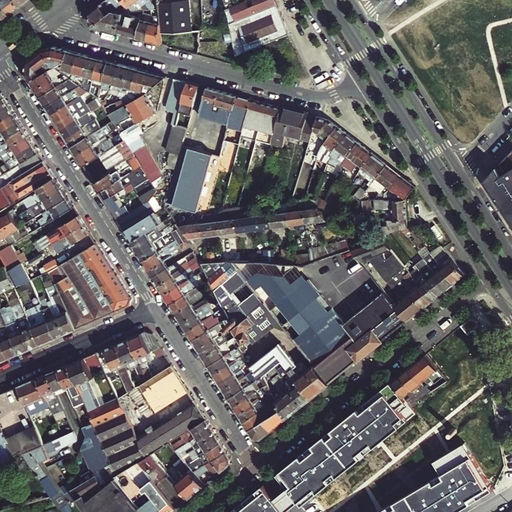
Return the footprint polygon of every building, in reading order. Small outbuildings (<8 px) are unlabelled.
[(17,6),(12,0),(0,0),(0,4),(7,13),(17,6)] [(92,11),(106,0),(105,0),(95,0),(88,5),(92,11)] [(125,1),(124,0),(106,0),(92,11),(90,13),(92,25),(94,25),(113,10),(117,7),(125,1)] [(138,1),(136,0),(124,0),(125,1),(132,10),(140,10),(141,9),(138,5),(140,4),(138,1)] [(158,0),(159,5),(159,9),(159,11),(160,15),(162,33),(194,29),(190,0),(158,0)] [(245,0),(230,6),(236,23),(278,6),(276,0),(245,0)] [(278,6),(236,23),(231,25),(237,54),(291,35),(278,6)] [(130,14),(122,12),(117,31),(137,37),(144,9),(140,10),(132,10),(130,14)] [(147,9),(144,9),(137,37),(148,40),(152,23),(152,16),(152,13),(147,13),(147,9)] [(113,10),(94,25),(117,31),(122,12),(113,10)] [(163,44),(162,33),(160,15),(152,16),(152,23),(148,40),(163,44)] [(63,60),(68,50),(55,46),(43,49),(52,62),(44,67),(46,70),(54,65),(63,60)] [(52,62),(43,49),(42,49),(27,61),(26,74),(31,80),(46,70),(44,67),(52,62)] [(71,76),(72,71),(79,53),(68,50),(63,60),(54,65),(60,69),(66,73),(70,77),(71,76)] [(79,53),(72,71),(78,73),(75,80),(80,84),(82,85),(83,83),(90,56),(79,53)] [(83,83),(92,85),(100,58),(90,56),(83,83)] [(102,88),(109,61),(100,58),(92,85),(102,88)] [(112,90),(120,64),(109,61),(102,88),(112,90)] [(121,93),(129,66),(120,64),(112,90),(121,93)] [(31,80),(36,88),(55,76),(57,79),(59,77),(56,72),(60,69),(54,65),(46,70),(31,80)] [(139,69),(129,66),(121,93),(122,93),(123,94),(123,96),(125,97),(126,96),(129,97),(133,89),(139,69)] [(133,100),(135,99),(145,93),(149,71),(139,69),(133,89),(129,97),(130,99),(132,98),(133,100)] [(145,93),(135,99),(137,102),(150,94),(152,91),(166,76),(149,71),(145,93)] [(36,88),(40,96),(62,82),(59,77),(57,79),(55,76),(36,88)] [(70,77),(62,82),(40,96),(46,105),(70,90),(76,87),(80,84),(75,80),(73,78),(70,77)] [(183,112),(184,111),(193,83),(178,79),(170,107),(175,110),(183,112)] [(192,113),(195,105),(201,85),(193,83),(184,111),(192,113)] [(81,95),(78,97),(75,99),(52,114),(61,129),(85,114),(90,110),(92,112),(98,108),(104,105),(99,97),(98,97),(87,103),(85,100),(87,99),(85,95),(91,92),(91,91),(82,85),(80,84),(76,87),(79,92),(81,95)] [(234,108),(238,95),(208,87),(205,97),(218,102),(217,104),(234,108)] [(46,105),(52,114),(75,99),(70,90),(46,105)] [(156,98),(152,91),(150,94),(137,102),(121,111),(123,114),(128,111),(131,116),(134,114),(140,123),(160,112),(153,100),(156,98)] [(245,126),(252,99),(238,95),(234,108),(231,121),(228,132),(231,133),(232,128),(244,131),(245,126)] [(0,110),(10,105),(5,97),(0,100),(0,110)] [(218,102),(205,97),(200,114),(213,118),(217,104),(218,102)] [(283,107),(252,99),(245,126),(276,134),(283,107)] [(0,121),(15,113),(10,105),(0,110),(0,121)] [(276,134),(273,145),(285,149),(288,136),(295,110),(283,107),(276,134)] [(96,119),(92,112),(90,110),(85,114),(89,119),(91,118),(93,121),(96,119)] [(295,110),(288,136),(311,142),(318,116),(295,110)] [(123,114),(121,111),(115,114),(111,116),(115,122),(122,118),(123,114)] [(0,132),(20,120),(15,113),(0,121),(0,132)] [(85,114),(61,129),(67,138),(93,121),(91,118),(89,119),(85,114)] [(318,116),(311,142),(310,147),(320,154),(322,147),(338,126),(330,119),(318,116)] [(128,119),(122,118),(115,122),(121,132),(126,139),(142,165),(156,186),(165,177),(163,171),(142,135),(144,134),(138,125),(132,129),(129,123),(130,123),(128,119)] [(25,128),(20,120),(0,132),(0,137),(2,141),(25,128)] [(67,138),(72,146),(96,131),(92,125),(95,124),(93,121),(67,138)] [(170,151),(180,154),(181,149),(188,128),(178,125),(170,151)] [(337,147),(347,133),(338,126),(322,147),(320,154),(319,157),(321,158),(323,155),(327,156),(325,163),(329,165),(332,157),(330,157),(337,147)] [(29,136),(25,128),(2,141),(4,143),(0,145),(0,153),(29,136)] [(96,131),(72,146),(77,155),(95,144),(101,140),(99,137),(96,131)] [(126,139),(121,132),(97,147),(95,144),(77,155),(84,165),(126,139)] [(359,142),(347,133),(337,147),(348,156),(359,142)] [(511,135),(482,166),(511,215),(511,135)] [(29,136),(0,153),(6,161),(34,143),(29,136)] [(126,139),(84,165),(91,176),(126,154),(131,163),(113,174),(112,172),(95,183),(100,191),(106,187),(142,165),(126,139)] [(359,142),(348,156),(363,168),(374,154),(359,142)] [(12,168),(40,152),(34,143),(6,161),(12,168)] [(199,211),(214,153),(190,147),(175,205),(199,211)] [(0,187),(46,162),(40,152),(12,168),(3,173),(0,175),(0,187)] [(370,173),(378,179),(388,164),(374,154),(363,168),(370,173)] [(332,157),(329,165),(327,170),(335,174),(340,161),(332,157)] [(55,177),(46,162),(0,187),(0,209),(37,188),(55,177)] [(388,164),(378,179),(392,190),(403,176),(388,164)] [(142,165),(106,187),(112,196),(106,200),(118,220),(131,212),(127,205),(120,209),(115,200),(118,198),(116,194),(133,183),(145,203),(148,201),(148,200),(152,194),(156,186),(142,165)] [(357,196),(363,200),(378,179),(370,173),(366,177),(369,179),(357,196)] [(403,176),(392,190),(403,198),(408,198),(408,197),(417,186),(403,176)] [(56,178),(55,177),(37,188),(38,189),(39,190),(27,197),(30,203),(22,208),(23,211),(63,188),(56,178)] [(63,188),(23,211),(21,213),(24,218),(34,212),(37,216),(69,197),(63,188)] [(152,194),(148,200),(156,211),(157,211),(161,208),(152,194)] [(69,197),(37,216),(39,219),(35,222),(38,228),(74,207),(69,197)] [(408,198),(403,198),(384,200),(376,201),(376,210),(394,209),(396,229),(410,228),(408,198)] [(144,203),(131,212),(118,220),(125,230),(150,214),(156,211),(148,200),(148,201),(145,203),(144,203)] [(220,219),(225,203),(219,201),(217,207),(208,208),(205,221),(219,220),(220,219)] [(376,210),(376,201),(371,201),(364,202),(364,211),(376,210)] [(293,213),(304,212),(306,205),(306,204),(295,205),(293,213)] [(19,226),(14,217),(12,213),(10,210),(2,215),(12,232),(21,228),(25,235),(29,233),(24,223),(19,226)] [(316,224),(317,230),(334,228),(320,210),(316,211),(305,212),(307,225),(316,224)] [(125,230),(132,241),(157,226),(163,221),(157,211),(156,211),(150,214),(125,230)] [(305,212),(304,212),(293,213),(288,213),(290,226),(307,225),(305,212)] [(288,213),(271,215),(273,228),(290,226),(288,213)] [(12,232),(2,215),(0,216),(0,229),(9,245),(10,244),(17,240),(12,232)] [(54,230),(59,239),(85,224),(80,215),(54,230)] [(161,232),(171,227),(180,221),(174,215),(163,221),(157,226),(161,232)] [(254,216),(256,230),(273,228),(271,215),(268,215),(254,216)] [(238,218),(235,218),(237,232),(256,230),(254,216),(238,218)] [(219,220),(220,234),(237,232),(235,218),(220,219),(219,220)] [(220,234),(219,220),(205,221),(202,221),(204,235),(220,234)] [(182,223),(180,221),(171,227),(161,232),(157,226),(132,241),(138,251),(171,231),(172,233),(174,232),(176,235),(178,239),(184,248),(193,242),(191,237),(185,223),(182,223)] [(204,235),(202,221),(185,223),(191,237),(204,235)] [(58,253),(91,233),(85,224),(59,239),(52,243),(58,252),(58,253)] [(0,250),(9,245),(0,229),(0,239),(1,239),(3,243),(0,244),(0,250)] [(176,235),(174,232),(172,233),(171,231),(138,251),(143,260),(160,250),(158,246),(176,235)] [(97,243),(91,233),(58,253),(64,263),(97,243)] [(378,251),(390,247),(383,238),(371,242),(378,251)] [(178,239),(160,250),(143,260),(149,270),(166,260),(184,248),(178,239)] [(311,265),(351,250),(344,240),(309,253),(311,265)] [(359,258),(369,254),(389,280),(406,267),(390,247),(378,251),(371,242),(351,250),(359,258)] [(32,279),(27,271),(58,252),(52,243),(21,262),(8,270),(16,286),(31,279),(32,279)] [(68,276),(64,279),(57,283),(76,329),(129,305),(132,298),(97,243),(64,263),(59,267),(60,269),(64,267),(68,276)] [(9,245),(0,250),(0,252),(6,266),(8,270),(21,262),(10,244),(9,245)] [(432,253),(456,282),(466,274),(445,247),(441,250),(438,244),(430,250),(432,253)] [(298,267),(291,266),(277,264),(272,263),(259,262),(256,262),(250,262),(240,262),(231,262),(223,262),(213,263),(208,263),(202,263),(227,312),(230,316),(227,318),(232,327),(233,328),(249,315),(248,314),(266,302),(282,322),(316,364),(332,382),(409,320),(381,286),(359,258),(351,250),(311,265),(309,266),(303,268),(298,267)] [(272,263),(277,264),(276,255),(275,251),(258,252),(258,255),(259,262),(272,263)] [(277,264),(291,266),(293,259),(289,258),(289,251),(282,251),(283,256),(276,255),(277,264)] [(448,288),(456,282),(432,253),(425,259),(448,288)] [(170,267),(154,276),(159,285),(190,266),(193,264),(188,256),(170,267)] [(297,257),(298,267),(303,268),(309,266),(308,256),(297,257)] [(425,259),(417,265),(441,294),(448,288),(425,259)] [(151,272),(154,276),(170,267),(167,263),(166,260),(149,270),(151,272)] [(409,271),(411,274),(433,300),(441,294),(417,265),(409,271)] [(8,270),(6,266),(0,268),(0,292),(16,286),(8,270)] [(190,266),(159,285),(165,295),(189,280),(185,273),(192,269),(190,266)] [(409,320),(425,307),(404,280),(411,274),(409,271),(406,267),(389,280),(381,286),(409,320)] [(165,295),(171,304),(188,293),(195,289),(191,283),(200,277),(198,274),(189,280),(165,295)] [(404,280),(425,307),(433,300),(411,274),(404,280)] [(57,283),(56,283),(46,287),(54,304),(66,333),(76,329),(57,283)] [(190,297),(198,292),(196,288),(195,289),(188,293),(190,297)] [(188,293),(171,304),(176,313),(192,303),(204,295),(201,290),(198,292),(190,297),(188,293)] [(22,318),(18,320),(30,349),(41,344),(26,311),(21,298),(15,301),(18,309),(22,318)] [(66,333),(54,304),(49,307),(45,298),(41,300),(42,304),(57,337),(66,333)] [(192,303),(176,313),(182,322),(199,311),(209,305),(206,300),(195,306),(192,303)] [(239,338),(242,343),(244,342),(250,339),(253,343),(282,322),(266,302),(248,314),(249,315),(233,328),(236,332),(237,335),(239,338)] [(42,304),(26,311),(41,344),(57,337),(42,304)] [(209,305),(199,311),(201,315),(212,309),(209,305)] [(18,320),(14,311),(13,309),(7,311),(8,314),(3,316),(4,318),(20,353),(30,349),(18,320)] [(18,309),(14,311),(18,320),(22,318),(18,309)] [(182,322),(188,331),(212,315),(215,314),(212,309),(201,315),(199,311),(182,322)] [(193,340),(215,326),(220,323),(227,318),(230,316),(227,312),(218,318),(217,317),(215,318),(212,315),(188,331),(193,340)] [(4,318),(0,319),(0,335),(10,358),(20,353),(4,318)] [(227,318),(220,323),(223,328),(226,327),(228,330),(230,328),(232,327),(227,318)] [(471,318),(462,326),(469,334),(479,326),(478,320),(471,318)] [(220,335),(215,326),(193,340),(199,348),(215,338),(220,335)] [(149,380),(154,376),(147,362),(154,358),(154,357),(155,356),(153,353),(151,353),(150,352),(162,346),(154,333),(146,331),(130,337),(149,380)] [(0,361),(10,358),(0,335),(0,361)] [(144,383),(149,380),(130,337),(118,343),(130,370),(137,366),(144,383)] [(199,348),(204,356),(225,343),(227,342),(225,338),(218,342),(215,338),(199,348)] [(264,376),(268,372),(277,365),(286,358),(290,365),(293,369),(297,365),(304,374),(310,369),(311,368),(304,360),(300,363),(282,341),(251,365),(254,370),(256,372),(259,378),(261,377),(264,376)] [(241,344),(239,346),(242,351),(248,347),(244,342),(242,343),(241,344)] [(98,352),(101,359),(108,377),(115,374),(113,370),(114,369),(115,370),(118,369),(129,393),(130,393),(137,387),(130,370),(118,343),(98,352)] [(204,356),(209,365),(230,352),(225,343),(204,356)] [(230,352),(209,365),(214,373),(244,354),(242,351),(239,346),(230,352)] [(85,357),(88,365),(101,359),(98,352),(85,357)] [(244,354),(214,373),(219,381),(249,362),(244,354)] [(426,354),(392,382),(396,387),(408,401),(409,403),(413,408),(414,407),(420,403),(418,399),(447,380),(426,354)] [(118,473),(148,456),(130,393),(129,393),(117,398),(105,403),(98,407),(91,390),(91,388),(88,381),(94,378),(88,365),(85,357),(69,364),(91,413),(95,422),(118,473)] [(219,381),(225,389),(247,375),(252,372),(254,370),(251,365),(249,362),(219,381)] [(91,413),(69,364),(59,369),(68,389),(72,397),(77,395),(86,415),(91,413)] [(182,435),(208,419),(173,364),(154,376),(149,380),(144,383),(137,387),(130,393),(148,456),(153,453),(171,442),(175,440),(182,435)] [(325,388),(332,382),(316,364),(311,368),(310,369),(325,388)] [(268,372),(271,377),(280,370),(277,365),(268,372)] [(280,370),(288,381),(304,405),(313,398),(293,369),(290,365),(284,370),(283,368),(280,370)] [(297,365),(293,369),(313,398),(325,388),(310,369),(304,374),(297,365)] [(49,373),(58,393),(68,389),(59,369),(49,373)] [(276,397),(278,400),(279,403),(283,409),(288,418),(297,411),(273,379),(271,377),(268,372),(264,376),(267,381),(268,384),(273,392),(276,397)] [(49,373),(39,377),(51,406),(54,414),(60,411),(55,400),(60,397),(58,393),(49,373)] [(247,375),(225,389),(230,397),(252,383),(247,375)] [(297,411),(304,405),(288,381),(285,383),(278,375),(273,379),(297,411)] [(51,406),(39,377),(19,386),(35,423),(40,420),(35,410),(46,404),(48,408),(51,406)] [(98,407),(105,403),(94,378),(88,381),(91,388),(91,390),(98,407)] [(257,380),(253,383),(258,391),(262,388),(257,380)] [(396,387),(392,382),(358,409),(357,415),(353,418),(351,415),(278,474),(289,488),(300,502),(303,506),(418,413),(414,407),(413,408),(409,403),(408,401),(396,387)] [(252,383),(230,397),(235,405),(258,391),(253,383),(252,383)] [(235,405),(240,413),(263,398),(267,395),(271,393),(273,392),(268,384),(266,386),(262,388),(258,391),(235,405)] [(0,393),(0,402),(10,400),(8,392),(0,393)] [(267,395),(263,398),(268,406),(272,404),(267,395)] [(263,398),(240,413),(245,421),(268,406),(263,398)] [(268,406),(245,421),(250,429),(266,419),(273,414),(271,410),(277,406),(274,402),(272,404),(268,406)] [(266,419),(272,430),(288,418),(283,409),(280,410),(273,414),(266,419)] [(213,427),(208,419),(182,435),(187,443),(191,440),(213,427)] [(266,419),(250,429),(255,437),(262,438),(272,430),(266,419)] [(118,473),(95,422),(85,427),(89,435),(79,446),(99,465),(101,463),(103,465),(89,475),(79,481),(87,493),(114,476),(118,473)] [(39,432),(35,423),(5,436),(9,444),(18,440),(19,441),(39,432)] [(0,424),(0,452),(4,461),(13,455),(14,457),(45,444),(39,432),(19,441),(18,440),(9,444),(5,436),(0,424)] [(218,435),(213,427),(191,440),(196,449),(218,435)] [(74,430),(45,444),(14,457),(19,461),(37,478),(47,467),(39,460),(43,459),(49,456),(49,455),(57,452),(62,446),(78,439),(74,430)] [(223,443),(218,435),(196,449),(193,450),(198,458),(201,456),(223,443)] [(181,447),(175,440),(171,442),(177,449),(180,447),(181,447)] [(196,449),(191,440),(187,443),(192,451),(193,450),(196,449)] [(436,459),(444,472),(474,454),(467,441),(436,459)] [(198,462),(201,468),(228,451),(223,443),(201,456),(203,459),(198,462)] [(177,449),(183,457),(186,455),(180,447),(177,449)] [(228,451),(201,468),(195,471),(199,477),(209,469),(215,477),(230,464),(232,457),(228,451)] [(171,511),(190,497),(172,475),(153,453),(148,456),(118,473),(114,476),(115,477),(143,511),(171,511)] [(192,461),(187,454),(186,455),(183,457),(188,463),(188,464),(192,462),(192,461)] [(377,511),(455,511),(476,500),(476,497),(479,496),(480,497),(495,489),(474,454),(444,472),(377,511)] [(13,455),(4,461),(10,467),(19,461),(14,457),(13,455)] [(49,465),(50,465),(43,459),(39,460),(47,467),(49,465)] [(101,463),(99,465),(87,472),(89,475),(103,465),(101,463)] [(199,477),(195,471),(190,466),(188,464),(188,463),(172,475),(190,497),(205,485),(199,477)] [(65,484),(68,482),(50,465),(49,465),(47,467),(65,484)] [(72,485),(68,482),(65,484),(47,467),(37,478),(47,488),(53,495),(57,502),(60,506),(62,510),(70,504),(78,498),(84,494),(87,493),(79,481),(72,485)] [(143,511),(115,477),(88,499),(83,504),(89,511),(143,511)] [(286,511),(276,499),(264,485),(258,491),(260,493),(254,497),(250,497),(231,511),(286,511)] [(53,495),(47,488),(0,501),(0,510),(49,496),(53,495)] [(289,488),(276,499),(286,511),(287,511),(300,502),(289,488)] [(88,499),(84,494),(78,498),(83,504),(88,499)] [(52,503),(57,502),(53,495),(49,496),(52,503)]
